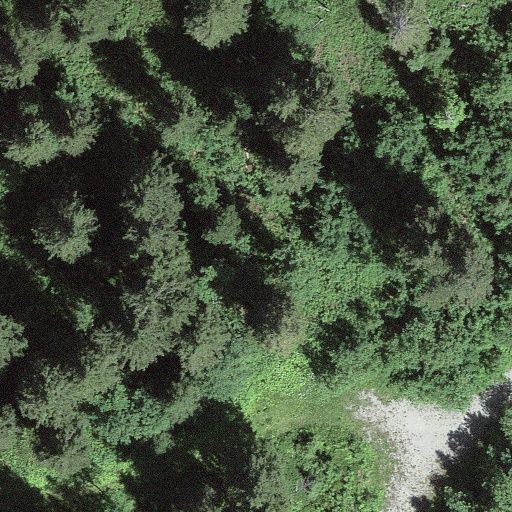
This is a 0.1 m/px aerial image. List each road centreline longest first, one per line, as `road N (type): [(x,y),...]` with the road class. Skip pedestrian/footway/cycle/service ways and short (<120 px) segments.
road 1 (track): [(0,491),(336,411),(409,405),(483,423)]
road 2 (track): [(407,511),(511,391)]
